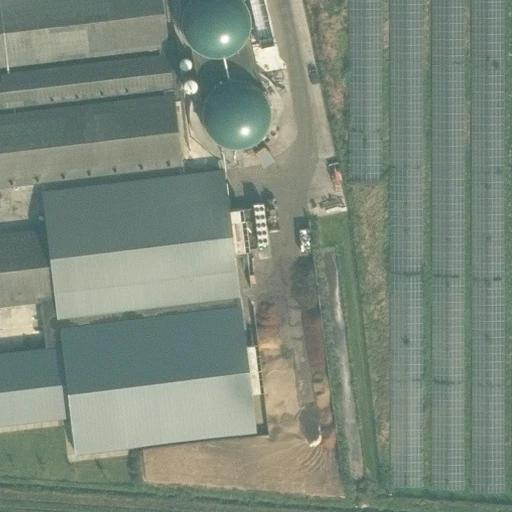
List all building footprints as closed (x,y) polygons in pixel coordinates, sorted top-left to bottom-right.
[(173,101),(179,101),(173,40),(166,41),(161,0),(0,0),(0,187),(180,167),(173,101)] [(236,0),(181,0),(202,57),(251,39),(236,0)] [(222,150),(271,127),(245,71),(196,93),(222,150)] [(47,228),(0,233),(0,306),(39,301),(43,331),(237,309),(230,250),(244,248),(239,208),(225,210),(220,169),(43,191),(47,228)] [(45,349),(0,354),(0,425),(71,417),(75,454),(253,433),(248,393),(262,392),(256,344),(242,346),(237,309),(43,331),(45,349)]
